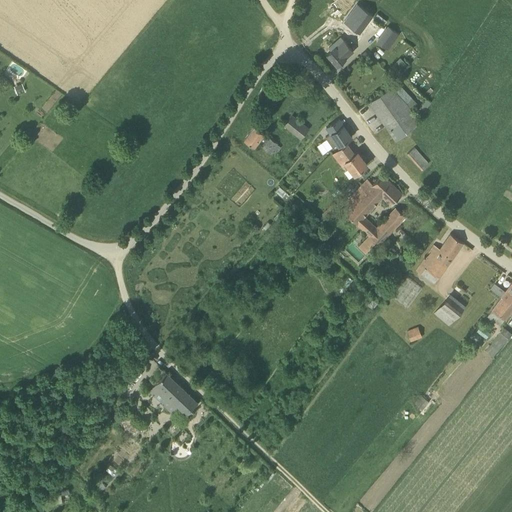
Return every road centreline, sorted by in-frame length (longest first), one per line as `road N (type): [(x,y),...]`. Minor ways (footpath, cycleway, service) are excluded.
road 1 (unclassified): [(511,268),(434,209),(288,46)]
road 2 (unclassified): [(112,253),(166,207),(263,67),(288,46)]
road 3 (unclassified): [(216,407),(164,362),(127,302),(112,253)]
road 4 (track): [(127,302),(4,406)]
road 5 (track): [(324,511),(216,407)]
road 6 (unclassified): [(112,253),(0,194)]
